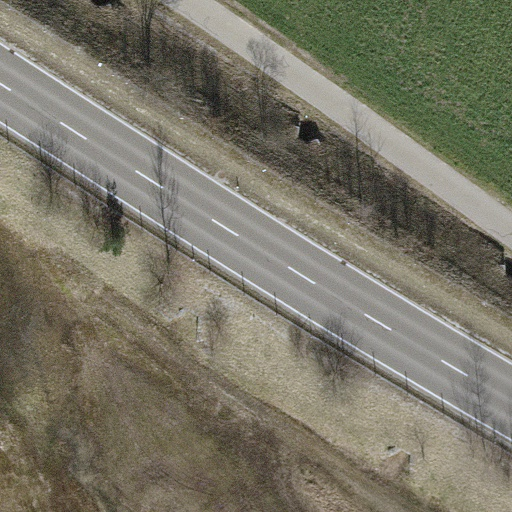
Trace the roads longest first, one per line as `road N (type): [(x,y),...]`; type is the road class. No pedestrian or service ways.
road 1 (secondary): [(511,401),(0,80)]
road 2 (track): [(181,0),(511,232)]
